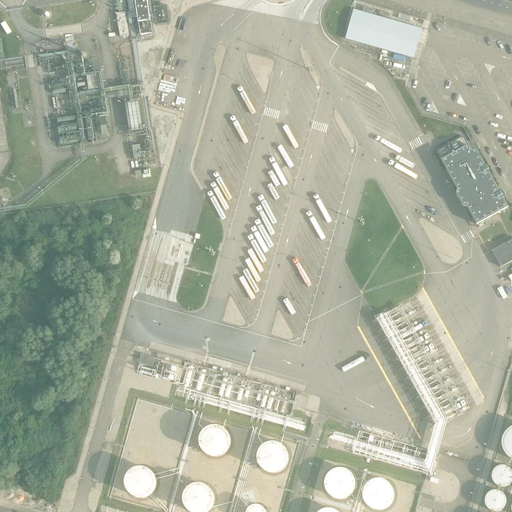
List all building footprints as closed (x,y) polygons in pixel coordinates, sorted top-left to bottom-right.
[(126,9),(124,0),(116,0),(119,12),(126,11),(126,9)] [(133,0),(126,0),(129,19),(136,18),(133,0)] [(147,0),(135,0),(141,35),(153,33),(147,0)] [(354,10),(345,39),(414,59),(422,29),(354,10)] [(129,36),(125,12),(116,14),(120,37),(129,36)] [(99,74),(86,76),(89,90),(101,88),(99,74)] [(490,170),(488,166),(486,166),(485,166),(476,149),(476,148),(474,146),(471,144),(470,145),(468,145),(464,138),(461,137),(436,151),(458,190),(456,194),(463,206),(468,208),(477,225),(508,207),(501,195),(501,194),(501,193),(500,193),(488,172),(489,171),(490,170)] [(142,157),(140,145),(132,146),(134,158),(142,157)] [(501,268),(511,261),(511,239),(492,251),(501,268)] [(139,363),(153,367),(156,357),(142,353),(139,363)] [(511,425),(510,426),(506,429),(504,432),(502,435),(501,438),(501,442),(501,446),(502,449),(504,453),(506,455),(508,457),(511,459),(511,425)] [(230,445),(230,444),(230,442),(229,440),(228,438),(227,436),(226,435),(223,433),(221,432),(219,432),(216,432),(214,433),(211,434),(209,436),(208,437),(207,439),(206,442),(206,444),(206,448),(207,451),(209,453),(212,455),(217,457),(219,457),(222,456),(226,454),(227,452),(229,450),(230,447),(230,445)] [(292,460),(292,457),(291,455),(290,452),(288,450),(286,449),(284,448),(282,447),(279,446),(276,447),(273,447),(270,449),(269,450),(267,452),(266,454),(265,457),(265,459),(265,462),(266,465),(267,468),(269,469),(270,471),(273,472),(276,473),(278,473),(281,473),(283,473),(285,472),(288,470),(289,468),(291,465),(292,462),(292,460)] [(511,472),(511,470),(510,468),(508,467),(506,466),(503,465),(499,465),(497,466),(494,468),(493,469),(492,471),(491,473),(491,475),(492,479),(494,483),(495,484),(497,485),(500,486),(502,486),(504,486),(506,485),(509,483),(511,480),(511,479),(511,472)] [(154,484),(153,481),(152,478),(152,477),(150,474),(148,473),(146,471),(142,470),(140,470),(138,470),(135,471),(132,472),(130,474),(128,476),(127,478),(126,481),(125,484),(126,487),(126,489),(127,492),(129,494),(131,495),(133,497),(135,498),(138,498),(141,498),(144,498),(146,497),(149,495),(151,493),(152,490),(153,487),(154,484)] [(355,484),(355,483),(355,481),(354,478),(353,476),(351,474),(349,472),(347,471),(342,470),(340,470),(337,470),(334,471),(332,473),(330,475),(329,477),(328,480),(327,483),(327,485),(328,488),(329,491),(331,493),(333,495),(335,496),(338,497),(341,497),(343,497),(346,496),(349,495),(351,493),(352,491),(354,489),(355,486),(355,484)] [(392,498),(392,496),(391,494),(390,491),(389,489),(387,488),(385,486),(381,485),(377,485),(375,486),(371,488),(369,491),(368,493),(367,495),(366,498),(367,500),(367,503),(368,505),(370,507),(374,510),(378,511),(382,511),(384,510),(388,508),(390,506),(391,504),(392,501),(392,498)] [(211,504),(211,503),(210,499),(209,497),(208,495),(206,493),(204,492),(202,491),(199,490),(196,490),(193,491),(192,492),(189,493),(188,495),(186,498),(185,500),(185,503),(185,506),(186,508),(187,510),(188,511),(207,511),(209,511),(210,509),(211,506),(211,504)] [(505,502),(505,500),(504,497),(503,496),(501,494),(500,493),(497,492),(493,491),(491,492),(489,493),(486,495),(485,497),(484,499),(484,502),(484,506),(486,509),(490,511),(497,511),(499,511),(502,509),(504,506),(505,502)]
